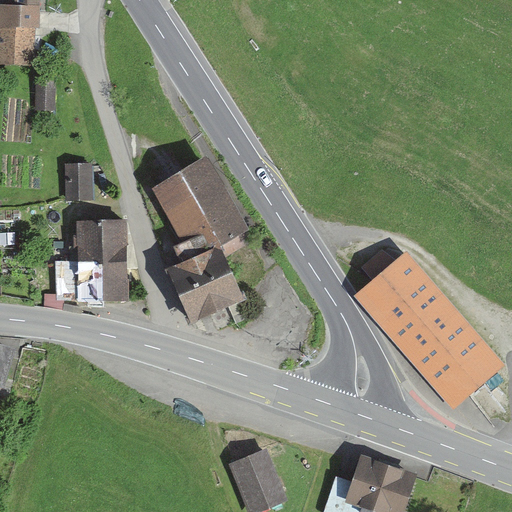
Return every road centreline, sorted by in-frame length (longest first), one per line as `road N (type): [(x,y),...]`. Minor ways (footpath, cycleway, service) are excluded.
road 1 (tertiary): [(355,414),(363,369),(354,339),(139,0)]
road 2 (primary): [(0,319),(161,350),(355,414)]
road 3 (primary): [(511,470),(355,414)]
